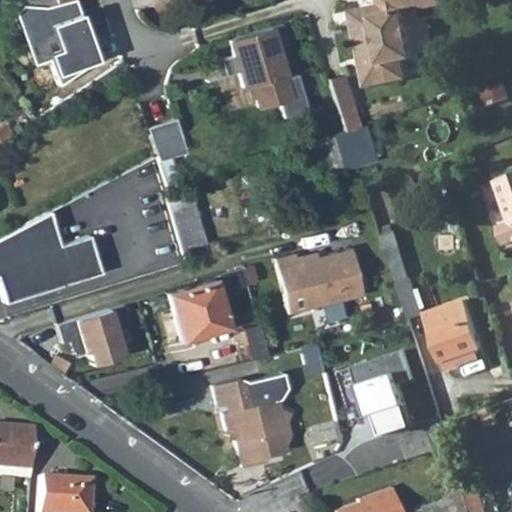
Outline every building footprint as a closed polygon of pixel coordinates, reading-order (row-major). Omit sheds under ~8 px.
[(369,15),(350,18),(362,86),(404,78),(400,59),(411,57),(403,12),(448,4),(447,0),(376,0),(378,3),(367,5),(369,15)] [(348,9),(350,18),(369,15),(367,5),(348,9)] [(229,55),(216,59),(221,76),(233,72),(238,87),(248,84),(255,108),(274,102),(279,118),(303,111),(293,75),(281,79),(271,48),(283,44),(277,24),(224,39),(229,55)] [(210,61),(215,77),(221,76),(216,59),(210,61)] [(325,77),(332,102),(348,97),(341,73),(325,77)] [(348,128),(356,125),(348,97),(332,102),(340,130),(348,128)] [(170,118),(142,126),(152,160),(180,152),(170,118)] [(0,141),(10,134),(2,122),(0,123),(0,141)] [(356,125),(348,128),(340,130),(325,135),(328,144),(335,142),(343,167),(375,157),(364,122),(356,125)] [(325,135),(288,147),(295,168),(313,162),(318,176),(343,168),(343,167),(335,142),(328,144),(325,135)] [(511,171),(496,177),(510,218),(498,223),(504,241),(511,238),(511,171)] [(180,251),(203,244),(188,192),(164,199),(180,251)] [(51,208),(0,234),(0,279),(6,300),(102,269),(91,232),(61,242),(51,208)] [(387,248),(410,317),(413,329),(428,324),(424,312),(412,277),(409,278),(398,245),(387,248)] [(273,257),(286,310),(359,293),(348,247),(294,259),(293,253),(273,257)] [(180,340),(228,326),(213,278),(166,292),(180,340)] [(321,322),(345,314),(340,299),(316,307),(321,322)] [(122,301),(54,322),(60,341),(67,339),(70,348),(76,351),(85,349),(89,364),(123,353),(115,327),(129,323),(122,301)] [(478,350),(483,348),(472,317),(469,310),(445,318),(428,324),(441,362),(442,361),(446,371),(481,359),(478,350)] [(405,351),(354,368),(370,417),(378,414),(385,434),(413,425),(399,383),(413,378),(405,351)] [(280,443),(285,433),(282,419),(287,411),(276,406),(274,398),(282,387),(279,374),(245,384),(238,378),(209,384),(214,403),(226,400),(229,410),(219,412),(223,431),(229,429),(235,453),(256,448),(257,456),(264,454),(282,450),(280,443)] [(486,427),(498,423),(492,405),(480,410),(486,427)] [(0,462),(30,464),(32,426),(0,423),(0,462)] [(431,432),(405,440),(411,458),(437,449),(431,432)] [(235,453),(237,465),(265,458),(264,454),(257,456),(256,448),(235,453)] [(0,473),(29,475),(30,464),(0,462),(0,473)] [(85,511),(88,478),(38,475),(35,511),(85,511)] [(475,490),(471,479),(464,481),(468,493),(475,490)] [(400,511),(391,486),(357,498),(357,500),(333,509),(333,511),(400,511)] [(487,511),(480,489),(475,490),(468,493),(467,493),(472,511),(487,511)] [(429,511),(472,511),(467,493),(448,499),(428,507),(429,511)]
